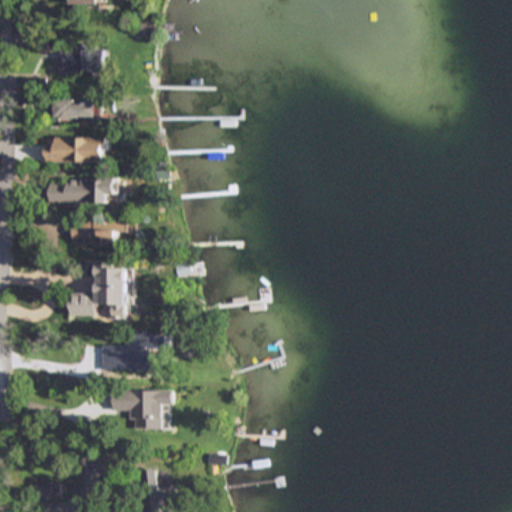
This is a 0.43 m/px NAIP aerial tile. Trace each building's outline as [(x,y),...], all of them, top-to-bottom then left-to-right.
[(138,21),(138,36),(157,36),(157,21),(138,21)] [(62,44),(62,71),(101,71),(101,44),(62,44)] [(56,119),(103,119),(103,99),(56,99),(56,119)] [(108,138),(48,138),(48,163),(108,163),(108,138)] [(120,178),(50,178),(50,203),(111,203),(111,194),(120,194),(120,178)] [(140,233),(140,218),(75,219),(75,238),(105,238),(106,243),(122,242),(122,233),(140,233)] [(74,316),(102,316),(102,306),(117,307),(117,318),(132,318),(133,264),(100,264),(100,295),(75,295),(74,316)] [(177,389),(116,389),(115,409),(136,409),(136,429),(167,429),(167,407),(177,407),(177,389)] [(146,470),(148,511),(180,510),(179,486),(160,487),(160,469),(146,470)] [(60,483),(36,485),(37,500),(61,498),(60,483)]
